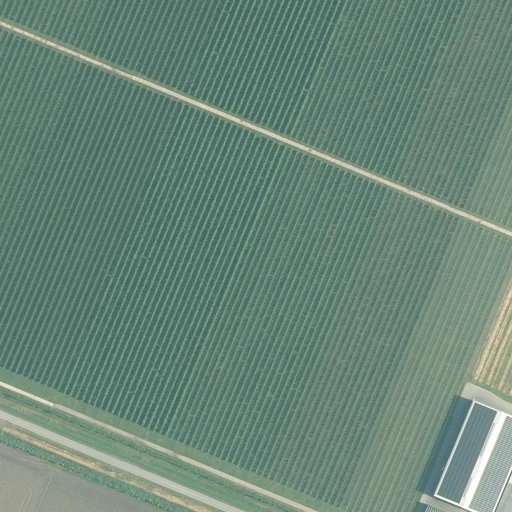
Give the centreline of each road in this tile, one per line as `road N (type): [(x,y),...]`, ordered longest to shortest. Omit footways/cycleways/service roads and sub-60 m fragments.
road 1 (unknown): [(0,381),(316,511)]
road 2 (unclassified): [(233,511),(0,415)]
